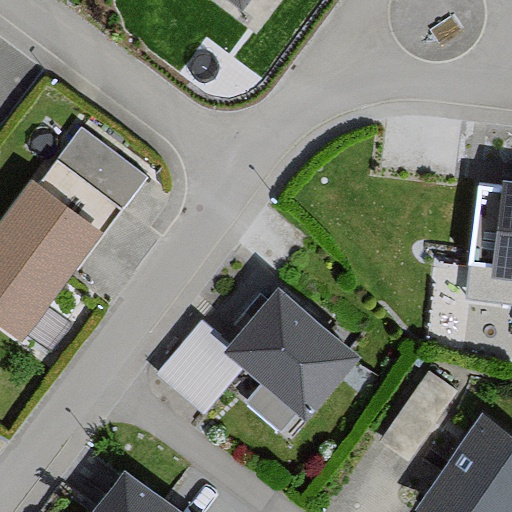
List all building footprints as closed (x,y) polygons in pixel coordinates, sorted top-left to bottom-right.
[(240,0),(215,0),(231,12),(240,0)] [(69,127),(0,214),(0,344),(9,352),(141,184),(69,127)] [(511,172),(482,168),(468,262),(511,268),(511,172)] [(244,372),(297,415),(347,356),(265,288),(221,341),(204,328),(156,385),(202,422),(244,372)] [(414,456),(458,385),(429,367),(385,438),(414,456)] [(511,511),(511,442),(475,419),(414,511),(511,511)] [(188,511),(120,460),(79,511),(188,511)]
